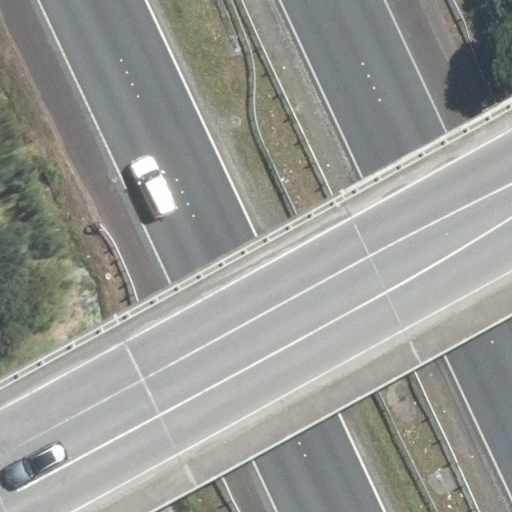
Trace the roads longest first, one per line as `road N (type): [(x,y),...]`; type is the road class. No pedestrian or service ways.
road 1 (tertiary): [(0,476),(511,202)]
road 2 (motorway): [(329,511),(93,0)]
road 3 (motorway): [(330,0),(511,390)]
